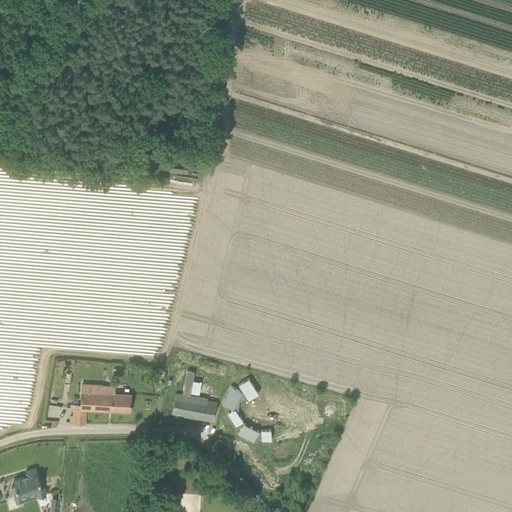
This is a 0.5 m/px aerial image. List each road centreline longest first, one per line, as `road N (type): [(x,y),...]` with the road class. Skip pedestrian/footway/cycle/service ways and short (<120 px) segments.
road 1 (unclassified): [(0,438),(41,426),(175,425),(213,446),(258,495)]
road 2 (track): [(0,121),(78,0)]
